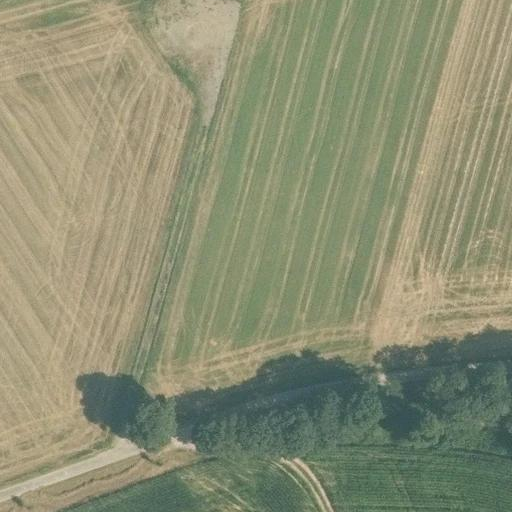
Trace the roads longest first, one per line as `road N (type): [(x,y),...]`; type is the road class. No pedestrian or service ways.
road 1 (track): [(194,7),(221,76),(113,459),(0,501)]
road 2 (track): [(113,459),(324,387),(511,372)]
road 3 (track): [(155,445),(297,462),(326,511)]
